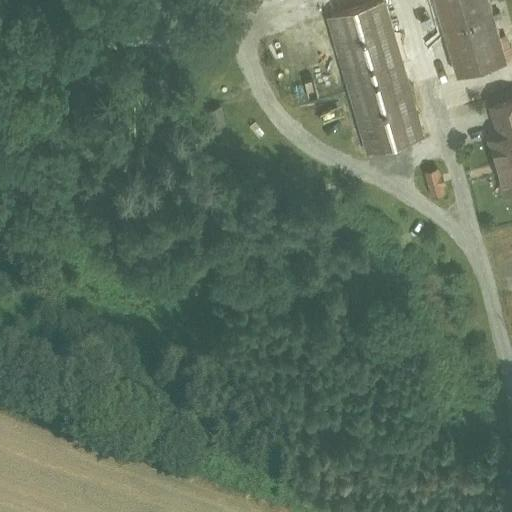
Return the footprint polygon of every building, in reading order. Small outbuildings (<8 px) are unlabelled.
[(384,0),(331,15),(370,151),(424,135),(384,0)] [(490,0),(438,0),(459,73),(507,59),(490,0)] [(511,99),(494,105),(498,119),(511,114),(511,99)] [(511,114),(498,119),(503,136),(492,139),(508,191),(511,190),(511,114)] [(438,165),(421,171),(430,196),(447,190),(438,165)]
